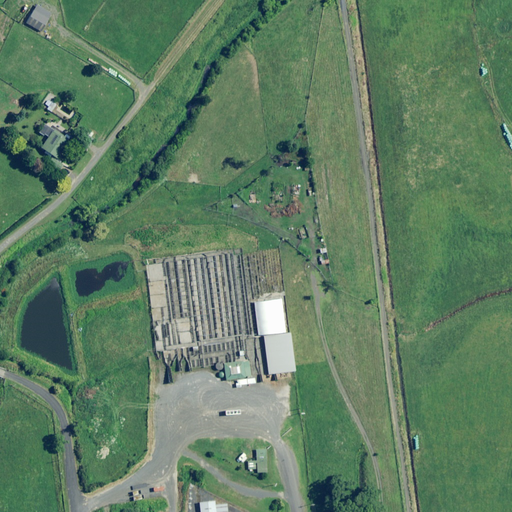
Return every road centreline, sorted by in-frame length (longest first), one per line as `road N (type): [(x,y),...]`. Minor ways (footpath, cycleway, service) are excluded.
road 1 (residential): [(73,511),(66,439),(53,401),(0,370)]
road 2 (residential): [(0,246),(99,151)]
